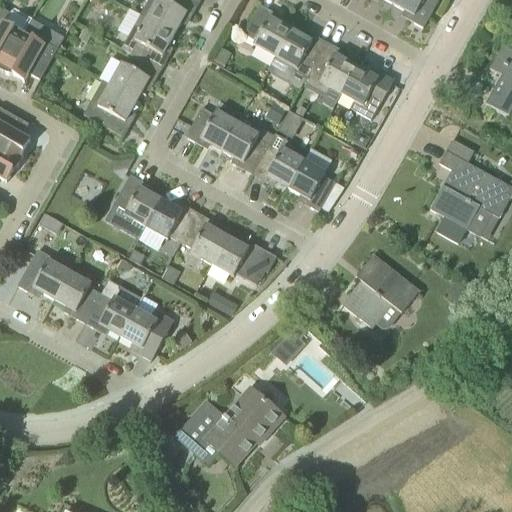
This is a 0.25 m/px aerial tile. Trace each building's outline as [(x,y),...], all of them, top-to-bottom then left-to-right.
[(189,23),(199,7),(186,0),(150,0),(141,17),(175,36),(184,20),(189,23)] [(440,0),(396,0),(393,6),(409,16),(406,21),(423,31),(440,0)] [(260,8),(243,37),(256,44),(254,48),(275,60),(290,32),(274,23),(277,17),(260,8)] [(0,72),(2,75),(24,36),(4,25),(9,15),(0,10),(0,72)] [(122,51),(131,56),(161,73),(170,57),(165,54),(175,36),(141,17),(122,51)] [(32,22),(24,36),(2,75),(7,77),(13,78),(24,84),(29,76),(40,83),(64,40),(32,22)] [(88,45),(94,35),(84,30),(79,40),(88,45)] [(275,60),(296,72),(295,75),(306,81),(327,45),(311,36),(307,42),(290,32),(275,60)] [(341,97),(357,69),(340,60),(343,55),(327,45),(306,81),(304,86),(326,98),(330,90),(341,97)] [(501,78),(485,107),(509,120),(511,113),(511,53),(503,48),(490,72),(501,78)] [(225,68),(231,56),(219,50),(213,62),(225,68)] [(152,89),(161,73),(131,56),(125,67),(112,60),(99,82),(102,83),(137,103),(147,86),(152,89)] [(350,111),(354,113),(371,123),(394,83),(377,74),(374,79),(357,69),(341,97),(354,104),(350,111)] [(83,117),(124,140),(133,123),(128,120),(137,103),(102,83),(83,117)] [(287,113),(274,105),(265,119),(277,127),(287,113)] [(29,127),(0,110),(0,153),(20,165),(23,160),(24,154),(30,143),(22,138),(29,127)] [(214,117),(202,110),(185,140),(202,150),(205,144),(222,154),(237,127),(215,114),(214,117)] [(278,133),(291,140),(302,122),(289,114),(278,133)] [(259,139),(237,127),(222,154),(239,163),(236,169),(252,178),(269,148),(257,142),(259,139)] [(355,145),(364,150),(369,141),(360,136),(355,145)] [(304,164),(289,155),(293,147),(275,137),(269,148),(252,178),(268,187),(271,181),(288,191),(304,164)] [(511,197),(511,190),(467,166),(474,155),(452,142),(439,167),(451,174),(430,212),(467,233),(467,232),(480,239),(492,217),(499,221),(511,197)] [(17,170),(20,165),(0,153),(0,180),(7,185),(13,173),(17,170)] [(319,215),(336,186),(324,179),(326,176),(304,164),(288,191),(305,201),(302,206),(319,215)] [(147,188),(130,178),(114,208),(126,214),(124,218),(145,231),(161,203),(144,193),(147,188)] [(178,212),(161,203),(145,231),(167,243),(170,239),(181,245),(198,216),(181,207),(178,212)] [(213,225),(198,216),(181,245),(192,252),(190,255),(212,268),(228,240),(210,230),(213,225)] [(236,277),(256,288),(259,283),(260,284),(265,275),(268,276),(276,260),(247,244),(244,249),(228,240),(212,268),(234,280),(236,277)] [(134,252),(128,262),(140,268),(145,259),(134,252)] [(70,275),(37,256),(17,289),(34,298),(37,293),(55,303),(70,275)] [(373,332),(391,308),(402,317),(420,294),(374,258),(356,280),(361,284),(342,308),(373,332)] [(128,274),(131,268),(122,262),(116,272),(121,276),(128,274)] [(175,287),(180,275),(168,270),(163,282),(175,287)] [(92,287),(70,275),(55,303),(71,312),(68,317),(85,327),(102,297),(90,290),(92,287)] [(487,281),(482,289),(489,294),(494,286),(487,281)] [(136,312),(117,301),(121,294),(119,288),(110,283),(102,297),(85,327),(101,335),(104,330),(120,339),(136,312)] [(468,319),(485,305),(476,294),(471,299),(458,284),(447,295),(459,309),(468,319)] [(232,320),(238,308),(226,301),(219,313),(232,320)] [(153,312),(148,319),(136,312),(120,339),(137,349),(134,354),(151,364),(174,324),(153,312)] [(281,364),(300,342),(308,333),(298,324),(271,355),(281,364)] [(187,335),(175,343),(181,353),(194,344),(187,335)] [(250,392),(226,420),(209,404),(177,439),(196,456),(207,444),(235,468),(264,434),(267,437),(283,419),(250,392)] [(192,458),(187,464),(190,467),(195,461),(192,458)]
